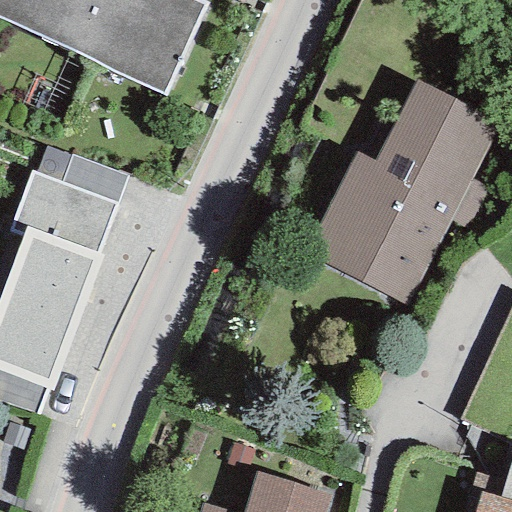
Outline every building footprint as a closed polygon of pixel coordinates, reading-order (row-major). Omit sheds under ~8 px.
[(0,0),(0,17),(74,52),(98,0),(0,0)] [(199,0),(98,0),(74,52),(164,94),(208,4),(199,0)] [(498,124),(414,81),(372,161),(356,153),(303,255),(404,307),(446,226),(469,180),(498,124)] [(126,177),(70,155),(45,145),(34,173),(116,203),(126,177)] [(7,233),(21,238),(0,294),(0,402),(36,416),(46,390),(52,392),(103,257),(97,255),(116,203),(34,173),(30,171),(7,233)] [(486,189),(469,180),(446,226),(464,234),(486,189)] [(511,456),(499,499),(511,503),(511,456)] [(323,511),(329,495),(254,473),(241,511),(230,511),(201,503),(198,511),(323,511)] [(511,511),(511,503),(499,499),(479,493),(472,511),(511,511)]
